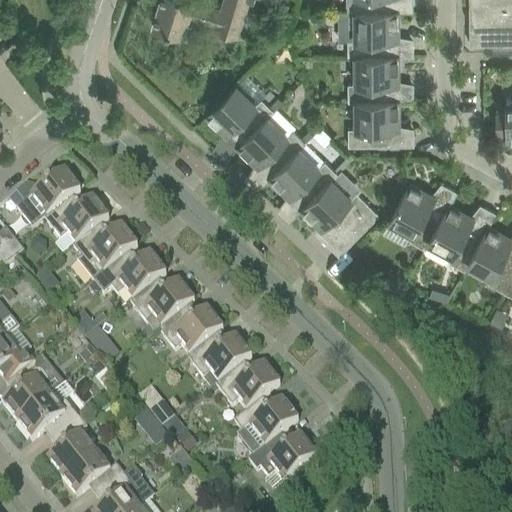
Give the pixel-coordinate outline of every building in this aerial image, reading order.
[(194,0),(160,0),(152,25),(172,31),(185,35),(191,16),(217,24),(216,27),(239,35),(249,2),(254,3),(255,0),(224,0),(222,9),(194,0)] [(348,0),(348,11),(414,10),(414,0),(348,0)] [(474,27),(470,27),(471,42),(474,42),(474,46),(511,45),(511,4),(474,5),(474,6),(483,6),(483,17),(476,17),(474,23),(474,27)] [(349,38),(349,55),(415,55),(415,43),(399,43),(398,11),(414,11),(414,10),(348,11),(348,12),(357,11),(357,38),(349,38)] [(349,83),(349,100),(415,100),(415,88),(399,88),(399,56),(415,56),(415,55),(349,55),(349,56),(357,56),(357,82),(349,83)] [(240,145),(275,110),(270,105),(262,97),(257,103),(237,84),(208,114),(228,134),(231,131),(234,134),(219,150),(227,158),(240,145)] [(279,96),(270,105),(275,110),(284,101),(279,96)] [(511,97),(507,97),(508,112),(497,112),(497,134),(508,134),(508,139),(511,139),(511,143),(511,142),(511,97)] [(415,100),(349,100),(349,101),(357,101),(358,127),(349,127),(349,145),(415,145),(415,132),(399,132),(399,100),(415,100)] [(259,190),(272,177),(307,141),(303,137),(294,129),(288,135),(269,116),(275,110),(240,145),(260,165),(262,163),(265,166),(250,181),(259,190)] [(310,130),(303,137),(307,141),(314,134),(310,130)] [(291,221),(303,208),(338,172),(326,160),(320,166),(301,147),(307,142),(307,141),(272,177),(292,196),(294,194),(297,197),(282,212),(291,221)] [(351,154),(338,166),(342,169),(354,157),(351,154)] [(338,172),(303,208),(323,228),(326,225),(338,237),(340,235),(350,244),(347,246),(348,247),(380,214),(358,191),(352,197),(333,179),(339,173),(338,172)] [(23,205),(15,211),(31,232),(32,231),(43,223),(46,221),(61,209),(66,205),(72,200),(79,195),(63,174),(37,194),(33,189),(25,188),(16,196),(23,205)] [(391,219),(384,232),(405,244),(412,231),(415,232),(411,240),(426,248),(430,241),(450,204),(458,190),(447,184),(439,198),(410,183),(390,219),(391,219)] [(67,239),(74,248),(95,233),(108,222),(91,202),(74,215),(66,205),(61,209),(46,221),(43,223),(60,244),(67,239)] [(450,261),(465,269),(469,262),(489,226),(497,211),(486,206),(478,220),(450,204),(430,241),(454,254),(450,261)] [(489,282),(504,291),(511,276),(511,237),(489,226),(469,262),(493,275),(489,282)] [(76,264),(93,285),(101,278),(100,278),(123,260),(136,250),(120,229),(103,243),(95,233),(74,248),(72,250),(80,261),(76,264)] [(5,232),(0,236),(0,245),(13,262),(23,254),(5,232)] [(356,243),(353,246),(353,252),(355,254),(361,254),(364,251),(364,245),(362,243),(356,243)] [(13,262),(0,245),(0,265),(3,270),(13,262)] [(124,294),(131,304),(152,288),(165,278),(149,257),(131,271),(123,260),(100,278),(101,278),(93,285),(103,297),(111,291),(117,299),(124,294)] [(152,322),(160,331),(180,316),(194,305),(177,284),(160,298),(152,288),(131,304),(129,306),(145,327),(152,322)] [(439,289),(436,298),(447,302),(450,293),(439,289)] [(0,346),(5,342),(0,336),(0,327),(10,320),(0,307),(0,346)] [(180,349),(188,359),(209,343),(222,333),(206,312),(188,326),(180,316),(160,331),(157,333),(174,354),(180,349)] [(98,333),(86,342),(96,355),(108,346),(98,333)] [(209,377),(217,387),(238,371),(251,360),(234,340),(217,353),(209,343),(188,359),(186,361),(202,382),(209,377)] [(5,342),(0,346),(0,381),(5,388),(11,384),(34,365),(26,356),(20,361),(5,342)] [(91,352),(80,361),(86,368),(96,359),(91,352)] [(19,393),(1,406),(16,425),(50,399),(42,389),(49,384),(44,378),(51,372),(41,360),(34,365),(11,384),(19,393)] [(238,405),(245,414),(256,407),(279,388),(263,367),(246,381),(238,371),(217,387),(214,389),(231,410),(238,405)] [(154,388),(140,399),(165,430),(179,419),(154,388)] [(48,430),(56,440),(79,422),(65,404),(58,409),(50,399),(16,425),(31,444),(48,430)] [(245,414),(233,425),(241,435),(236,439),(252,460),(264,450),(273,444),(280,438),(297,424),(281,403),(270,412),(264,417),(256,407),(245,414)] [(46,463),(61,482),(94,455),(80,437),(86,432),(79,422),(56,440),(63,449),(46,463)] [(186,437),(177,445),(186,456),(195,449),(186,437)] [(273,444),(264,450),(247,463),(256,474),(260,471),(268,481),(274,476),(282,486),(315,460),(299,439),(281,453),(273,444)] [(93,487),(100,496),(123,478),(116,469),(109,474),(94,455),(61,482),(76,500),(93,487)] [(99,511),(138,511),(139,511),(154,499),(140,482),(142,480),(134,470),(123,478),(100,496),(108,506),(99,511)] [(212,474),(205,480),(212,489),(223,481),(218,474),(212,474)] [(202,491),(201,498),(206,504),(216,496),(209,486),(202,491)]
